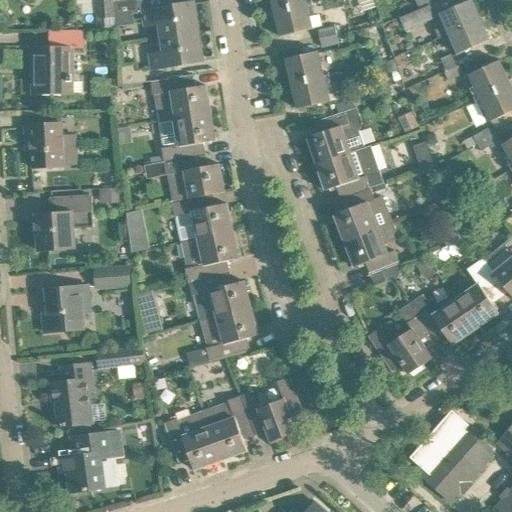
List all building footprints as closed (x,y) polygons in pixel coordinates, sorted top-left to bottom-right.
[(136,0),(126,0),(124,1),(116,2),(115,2),(117,26),(131,24),(129,13),(138,12),(136,0)] [(283,5),(284,9),(307,4),(306,0),(271,0),(274,7),(283,5)] [(416,0),(420,8),(430,4),(427,0),(416,0)] [(449,33),(450,33),(481,20),(471,0),(470,0),(441,13),(446,24),(434,30),(437,38),(449,33)] [(160,23),(162,37),(198,32),(193,2),(144,10),(146,26),(160,23)] [(307,4),(284,9),(285,13),(276,16),(281,36),(313,29),(307,4)] [(430,4),(420,8),(400,17),(406,31),(436,18),(430,4)] [(481,20),(450,33),(459,54),(489,40),(481,20)] [(318,30),(322,47),(339,42),(335,26),(318,30)] [(49,46),(29,47),(30,67),(32,67),(32,94),(70,94),(70,47),(84,47),(84,31),(49,31),(49,46)] [(198,32),(162,37),(164,52),(151,54),(153,69),(203,61),(198,32)] [(301,77),(302,81),(324,76),(318,51),(286,59),(291,79),(301,77)] [(441,58),(447,72),(458,67),(455,62),(454,63),(450,54),(441,58)] [(470,74),(481,97),(498,89),(496,86),(508,80),(499,60),(470,74)] [(411,78),(420,74),(415,62),(406,65),(411,78)] [(147,82),(145,69),(137,70),(136,64),(121,66),(122,86),(147,82)] [(447,72),(445,73),(448,81),(464,74),(460,66),(458,67),(447,72)] [(156,93),(160,121),(211,113),(207,85),(195,87),(193,75),(151,81),(153,94),(156,93)] [(324,76),(302,81),(303,86),(293,88),(298,109),(330,101),(324,76)] [(498,89),(481,97),(492,121),(511,111),(511,87),(500,93),(498,89)] [(338,114),(346,111),(355,108),(352,100),(335,105),(338,114)] [(358,107),(355,108),(346,111),(338,114),(315,121),(319,133),(308,137),(317,164),(351,152),(365,147),(359,131),(361,128),(362,125),(363,122),(362,120),(358,107)] [(60,122),(60,111),(40,112),(40,124),(25,125),(25,141),(31,141),(33,167),(65,166),(65,164),(78,163),(77,134),(64,135),(63,122),(60,122)] [(162,149),(164,161),(206,154),(204,142),(215,140),(211,113),(160,121),(165,149),(162,149)] [(477,143),(482,150),(496,143),(488,128),(473,136),(477,143)] [(426,135),(430,145),(438,142),(433,131),(426,135)] [(511,138),(503,144),(511,159),(511,138)] [(351,152),(317,164),(326,190),(336,187),(341,199),(371,187),(375,186),(376,191),(386,188),(384,183),(371,145),(365,147),(351,152)] [(420,167),(433,162),(429,151),(417,156),(420,167)] [(168,173),(173,200),(213,193),(213,194),(225,192),(220,164),(207,166),(206,154),(164,161),(166,174),(168,173)] [(371,187),(341,199),(346,210),(334,215),(345,241),(380,228),(394,223),(383,196),(376,199),(371,187)] [(100,188),(101,203),(124,202),(123,188),(100,188)] [(177,214),(183,242),(233,231),(227,203),(215,206),(213,194),(213,193),(173,200),(172,201),(174,215),(177,214)] [(51,198),(51,214),(36,215),(38,250),(76,248),(75,229),(94,228),(92,196),(51,198)] [(370,274),(381,270),(401,262),(396,251),(390,253),(386,244),(400,238),(394,223),(380,228),(345,241),(355,267),(366,263),(370,274)] [(444,231),(439,232),(442,239),(446,238),(447,240),(455,237),(452,228),(444,230),(444,231)] [(187,270),(189,281),(230,272),(227,261),(239,258),(233,231),(183,242),(188,269),(187,270)] [(511,248),(511,249),(511,250),(511,258),(495,272),(494,273),(509,292),(511,295),(511,248)] [(478,285),(456,300),(476,329),(499,313),(492,303),(509,292),(494,273),(495,272),(484,258),(468,270),(478,285)] [(401,268),(400,262),(387,268),(395,280),(397,278),(399,275),(401,272),(401,268)] [(95,270),(96,287),(130,285),(128,268),(95,270)] [(386,281),(381,270),(370,274),(375,285),(386,281)] [(195,294),(202,321),(252,308),(244,281),(232,284),(230,272),(189,281),(192,295),(195,294)] [(82,301),(89,300),(88,285),(46,289),(49,313),(43,314),(45,332),(84,329),(82,301)] [(423,293),(410,303),(419,316),(436,342),(446,335),(453,345),(476,329),(456,300),(444,308),(440,304),(437,301),(431,299),(426,298),(423,293)] [(419,316),(410,303),(399,310),(412,329),(390,344),(380,329),(368,338),(392,372),(402,365),(409,375),(433,359),(426,349),(436,342),(419,316)] [(252,308),(202,321),(209,348),(207,349),(210,361),(250,350),(247,338),(259,335),(252,308)] [(96,351),(98,369),(145,364),(143,346),(96,351)] [(63,381),(51,383),(53,401),(57,400),(60,427),(90,423),(85,379),(91,378),(89,363),(61,366),(63,381)] [(253,391),(241,396),(255,435),(267,431),(271,442),(297,432),(293,421),(305,416),(290,377),(277,382),(283,398),(259,407),(253,391)] [(147,397),(146,383),(133,384),(135,398),(147,397)] [(229,402),(204,412),(221,460),(247,451),(243,439),(255,435),(241,396),(228,400),(229,402)] [(452,410),(410,458),(420,466),(426,471),(421,476),(450,501),(459,491),(464,495),(473,484),(469,480),(493,454),(465,429),(469,425),(452,410)] [(221,460),(204,412),(179,422),(178,419),(165,424),(179,463),(191,458),(195,470),(221,460)] [(511,426),(499,441),(511,452),(511,426)] [(113,456),(110,432),(72,437),(74,456),(59,458),(60,464),(67,463),(71,492),(105,488),(101,458),(113,456)] [(511,511),(511,492),(497,509),(500,511),(511,511)] [(327,511),(316,502),(306,511),(298,511),(294,509),(291,511),(327,511)]
